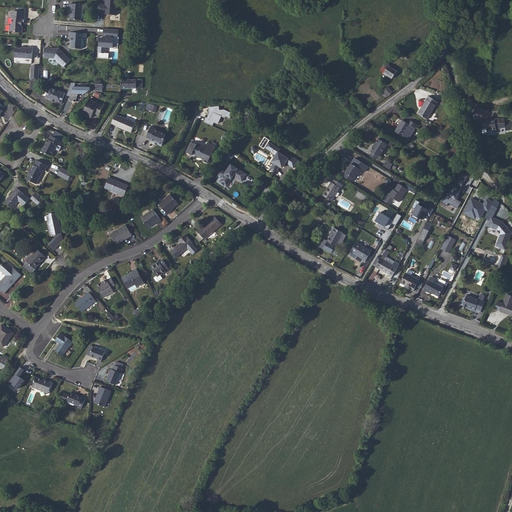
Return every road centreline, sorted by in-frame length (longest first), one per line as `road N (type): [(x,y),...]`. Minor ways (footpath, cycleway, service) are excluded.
road 1 (unclassified): [(249,220),(423,75),(469,0)]
road 2 (unclassified): [(249,220),(373,293),(511,344)]
road 3 (track): [(45,319),(159,336),(249,220)]
road 4 (residential): [(36,332),(80,278),(169,230),(207,195)]
road 5 (residential): [(45,115),(207,195)]
